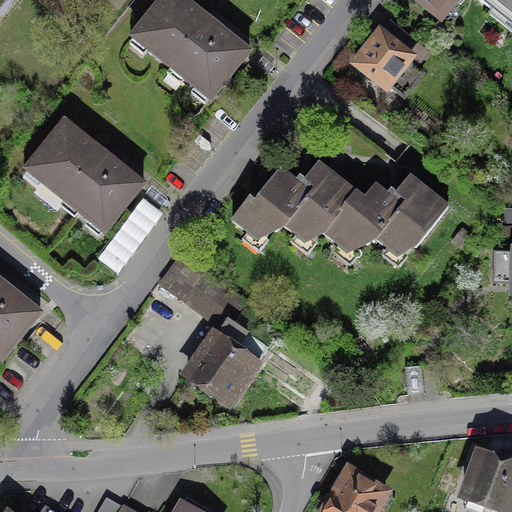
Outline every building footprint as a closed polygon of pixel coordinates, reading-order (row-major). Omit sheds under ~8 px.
[(0,0),(0,14),(12,0),(0,0)] [(246,62),(167,0),(155,0),(122,42),(208,110),(246,62)] [(417,0),(441,19),(454,3),(460,5),(464,0),(417,0)] [(511,0),(477,0),(511,27),(511,0)] [(411,62),(375,32),(343,69),(379,99),(411,62)] [(138,192),(55,126),(16,175),(100,241),(138,192)] [(324,237),(355,198),(313,165),(295,188),(275,173),(251,205),(244,200),(227,222),(250,239),(255,233),(263,239),(270,230),(276,234),(282,227),(308,247),(319,233),(324,237)] [(361,203),(355,198),(324,237),(342,250),(346,245),(354,251),(361,242),(367,246),(374,238),(391,252),(394,248),(402,254),(410,244),(416,249),(445,212),(406,181),(389,203),(372,189),(361,203)] [(105,262),(125,273),(153,219),(133,208),(105,262)] [(269,321),(182,255),(161,283),(183,300),(191,289),(237,324),(241,318),(260,333),(269,321)] [(0,291),(0,362),(34,319),(0,291)] [(267,348),(224,322),(188,373),(228,404),(267,348)] [(511,511),(511,510),(511,471),(475,459),(458,508),(469,511),(511,511)] [(380,511),(388,498),(338,471),(316,511),(380,511)] [(192,511),(176,503),(171,511),(124,511),(192,511)]
